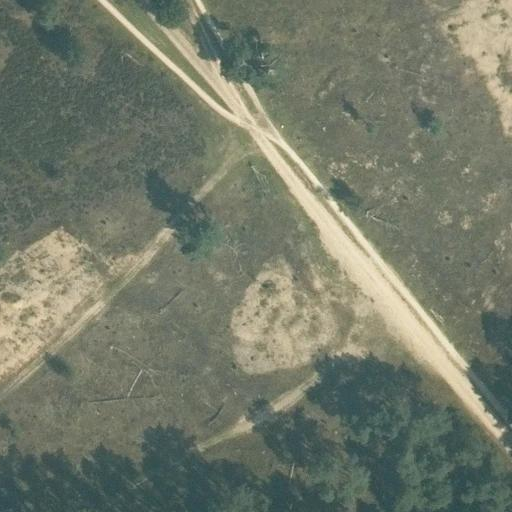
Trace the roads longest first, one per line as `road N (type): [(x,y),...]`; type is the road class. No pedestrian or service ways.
road 1 (track): [(262,133),(148,255),(0,392)]
road 2 (track): [(262,133),(401,313)]
road 3 (track): [(150,0),(262,133)]
road 4 (track): [(401,313),(511,446)]
road 5 (track): [(182,0),(262,133)]
